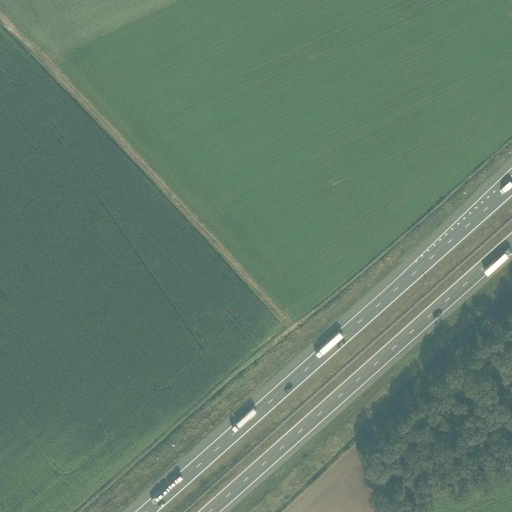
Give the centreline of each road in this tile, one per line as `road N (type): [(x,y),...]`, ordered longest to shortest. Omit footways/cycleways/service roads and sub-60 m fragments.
road 1 (motorway): [(511,185),(145,511)]
road 2 (motorway): [(210,511),(511,242)]
